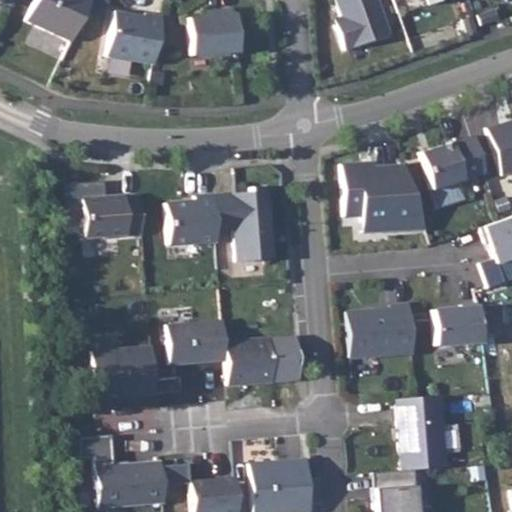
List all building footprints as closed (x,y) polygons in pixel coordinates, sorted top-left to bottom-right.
[(69,43),(88,0),(34,0),(24,22),(69,43)] [(388,35),(375,0),(332,0),(340,24),(334,26),(343,51),(388,35)] [(236,53),(232,11),(215,12),(215,17),(185,19),(189,57),(236,53)] [(493,11),(476,17),(479,27),(496,21),(493,11)] [(104,57),(151,66),(159,17),(143,14),(142,17),(112,12),(104,57)] [(511,172),(511,120),(484,130),(499,176),(511,172)] [(429,191),(483,174),(471,137),(417,154),(429,191)] [(414,206),(402,167),(364,170),(364,165),(339,167),(343,219),(361,218),(361,224),(386,222),(387,232),(408,230),(408,228),(421,227),(414,206)] [(247,192),(210,195),(212,232),(231,230),(233,262),(272,259),(266,186),(247,188),(247,192)] [(166,245),(213,241),(212,232),(210,195),(193,197),(193,202),(163,204),(166,245)] [(140,233),(137,197),(122,199),(122,197),(79,200),(82,238),(140,233)] [(511,256),(511,216),(498,222),(477,229),(482,244),(485,243),(492,264),(511,256)] [(386,222),(361,224),(362,234),(387,232),(386,222)] [(481,343),(476,305),(460,308),(460,310),(432,315),(436,350),(481,343)] [(410,355),(407,309),(388,310),(367,311),(367,314),(362,315),(361,311),(343,312),(347,360),(410,355)] [(167,365),(223,361),(221,342),(220,321),(164,325),(167,365)] [(221,342),(223,361),(225,386),(241,385),(241,382),(270,380),(266,338),(221,342)] [(93,399),(153,394),(149,347),(90,352),(93,399)] [(394,400),(394,406),(438,403),(438,397),(394,400)] [(394,406),(399,471),(411,470),(443,468),(438,403),(394,406)] [(162,504),(158,462),(112,466),(110,436),(77,438),(78,460),(94,459),(98,509),(162,504)] [(250,511),(307,511),(304,460),(246,465),(250,511)] [(414,511),(411,470),(399,471),(369,474),(372,511),(414,511)] [(235,511),(233,479),(187,483),(189,511),(235,511)]
